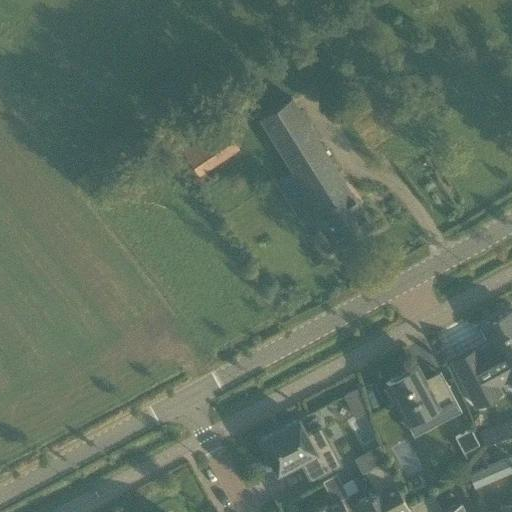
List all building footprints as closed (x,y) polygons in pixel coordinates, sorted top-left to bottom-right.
[(339,246),(371,226),(291,98),(259,118),(292,171),(275,182),(302,224),(318,213),(339,246)] [(238,149),(223,126),(184,152),(199,175),(238,149)] [(475,406),(500,393),(496,386),(509,379),(511,385),(511,309),(480,326),(492,347),(479,354),(476,349),(452,362),(475,406)] [(461,411),(445,381),(430,389),(417,366),(405,373),(404,371),(389,379),(390,381),(385,383),(387,387),(383,390),(390,404),(395,402),(406,423),(425,413),(432,426),(461,411)] [(329,400),(337,422),(370,409),(362,387),(329,400)] [(259,440),(277,473),(300,461),(310,481),(340,465),(320,426),(306,434),(298,419),(283,427),(282,426),(281,427),(282,428),(275,431),(275,430),(274,431),(259,440)] [(502,439),(498,425),(479,432),(484,445),(502,439)] [(478,444),(470,429),(454,437),(463,452),(478,444)] [(384,461),(379,446),(355,458),(362,472),(365,471),(384,461)] [(511,469),(511,451),(469,477),(477,491),(511,469)] [(356,502),(361,511),(402,511),(409,509),(408,507),(384,461),(365,471),(375,492),(356,502)] [(410,511),(465,511),(460,502),(443,511),(433,493),(408,507),(409,509),(410,511)] [(326,505),(326,504),(311,511),(348,511),(341,498),(326,505)]
